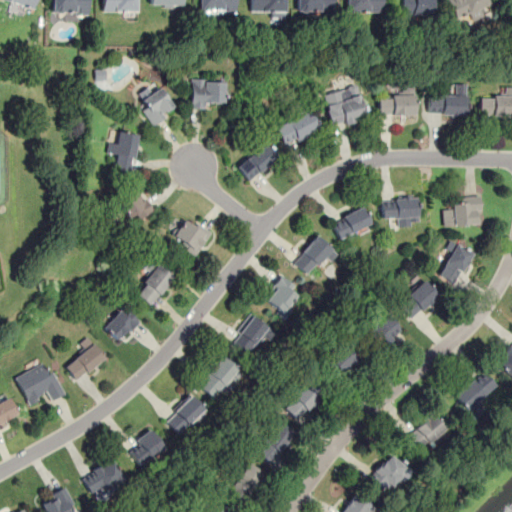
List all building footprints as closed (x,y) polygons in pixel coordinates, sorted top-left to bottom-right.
[(3,0),(31,8),(33,0),(3,0)] [(50,0),(50,13),(86,13),(86,0),(50,0)] [(135,0),(100,0),(100,11),(135,11),(135,0)] [(234,0),(196,0),(196,11),(234,11),(234,0)] [(248,0),(248,12),(266,13),(266,17),(283,17),(283,0),(248,0)] [(331,0),(295,0),(295,12),(331,13),(331,0)] [(345,0),(345,11),(380,11),(380,0),(345,0)] [(430,15),(430,0),(398,0),(398,15),(430,15)] [(446,0),(453,19),(466,14),(468,19),(488,12),(483,0),(446,0)] [(188,80),(188,105),(223,105),(223,80),(188,80)] [(463,114),(463,83),(454,83),(454,94),(426,94),(426,114),(463,114)] [(376,94),(376,114),(412,114),(412,85),(399,85),(399,94),(376,94)] [(329,126),(363,117),(355,86),(321,94),(329,126)] [(151,125),(173,109),(158,87),(135,103),(151,125)] [(477,115),(511,115),(511,94),(477,94),(477,115)] [(317,128),(308,110),(274,127),(283,145),(317,128)] [(135,133),(117,131),(116,141),(106,140),(105,153),(114,154),(112,170),(131,171),(135,133)] [(246,179),(276,155),(264,141),(234,165),(246,179)] [(114,199),(130,221),(150,208),(134,185),(114,199)] [(417,197),(395,199),(395,202),(381,203),(382,219),(419,216),(417,197)] [(479,223),(442,226),(441,210),(452,209),(452,204),(467,202),(468,213),(478,212),(479,223)] [(363,207),(343,217),(345,219),(333,225),(339,238),(371,223),(363,207)] [(169,238),(193,255),(209,231),(185,215),(169,238)] [(317,235),(293,263),(306,274),(314,265),(318,268),(333,249),(317,235)] [(457,244),(439,274),(452,282),(458,271),(462,273),(473,253),(457,244)] [(134,293),(149,304),(171,275),(155,263),(134,293)] [(283,312),(297,293),(291,289),(294,285),(280,274),(271,285),(275,288),(266,299),(283,312)] [(426,282),(411,297),(423,309),(438,294),(426,282)] [(412,301),(418,309),(410,315),(404,307),(412,301)] [(117,342),(138,321),(122,305),(101,326),(117,342)] [(389,313),(361,335),(374,352),(391,338),(387,332),(397,324),(389,313)] [(267,327),(253,316),(231,344),(245,355),(267,327)] [(345,342),(356,355),(353,357),(356,361),(343,372),(329,356),(345,342)] [(73,380),(101,357),(89,343),(61,365),(73,380)] [(511,349),(500,361),(511,372),(511,349)] [(223,356),(197,385),(212,398),(237,369),(223,356)] [(337,368),(331,361),(321,369),(328,376),(337,368)] [(26,402),(44,393),(48,400),(62,393),(49,367),(41,371),(37,363),(12,376),(26,402)] [(473,380),(456,394),(468,408),(497,383),(487,371),(475,382),(473,380)] [(309,382),(297,396),(309,407),(321,393),(309,382)] [(0,421),(16,412),(6,395),(0,398),(0,421)] [(191,395),(175,410),(177,412),(167,421),(177,433),(204,408),(191,395)] [(297,399),(306,408),(296,417),(287,409),(297,399)] [(434,413),(425,420),(427,423),(407,439),(416,451),(445,428),(434,413)] [(279,420),(266,440),(281,449),(293,430),(279,420)] [(149,428),(136,439),(139,444),(129,451),(139,465),(163,447),(149,428)] [(276,450),(267,443),(260,454),(269,461),(276,450)] [(381,492),(406,465),(392,452),(376,469),(384,476),(374,486),(381,492)] [(81,478),(90,492),(101,485),(108,495),(130,480),(114,455),(102,463),(100,460),(87,468),(90,472),(81,478)] [(244,472),(251,463),(264,473),(257,482),(244,472)] [(242,474),(229,492),(242,502),(256,484),(242,474)] [(44,504),(48,511),(78,511),(64,485),(52,491),(55,498),(44,504)] [(356,495),(344,511),(365,511),(371,505),(356,495)] [(228,511),(217,502),(207,511),(228,511)]
